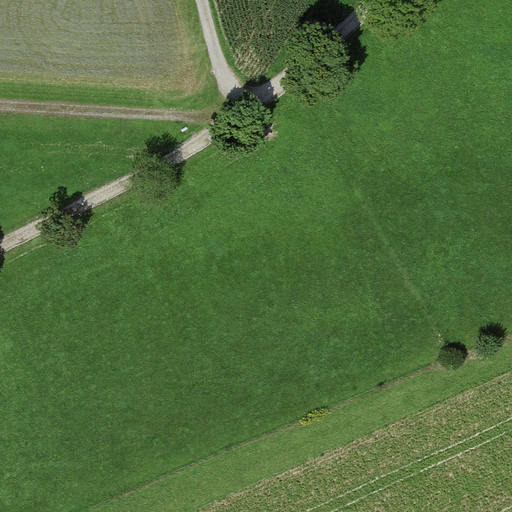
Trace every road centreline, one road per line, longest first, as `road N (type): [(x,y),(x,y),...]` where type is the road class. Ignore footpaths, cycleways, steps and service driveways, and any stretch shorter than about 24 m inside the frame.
road 1 (track): [(0,247),(196,146),(378,0)]
road 2 (track): [(0,105),(235,115)]
